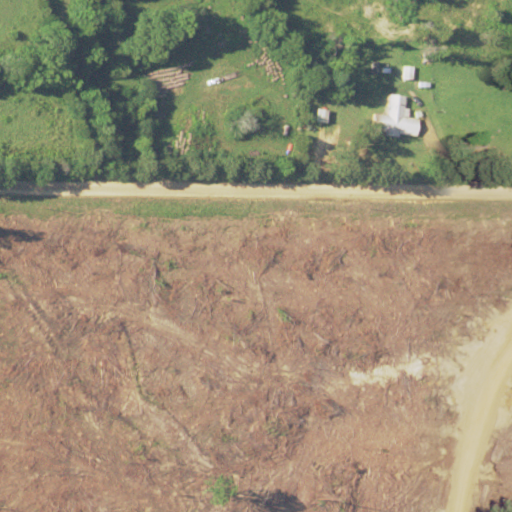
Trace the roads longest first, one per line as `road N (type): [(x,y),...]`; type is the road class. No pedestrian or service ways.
road 1 (residential): [(511,188),(0,183)]
road 2 (residential): [(99,182),(55,20),(62,0)]
